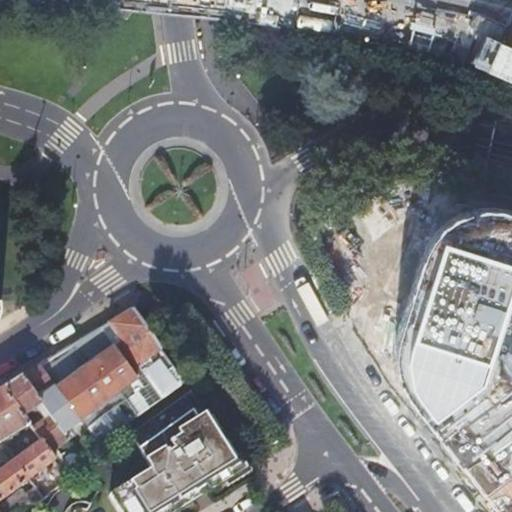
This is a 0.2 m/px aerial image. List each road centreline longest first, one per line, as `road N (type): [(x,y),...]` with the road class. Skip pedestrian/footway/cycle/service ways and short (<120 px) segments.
road 1 (secondary): [(444,511),(326,348),(254,193)]
road 2 (secondary): [(177,261),(221,292),(335,463)]
road 3 (residential): [(279,0),(511,61)]
road 4 (secondary): [(210,118),(165,113),(135,125),(110,157),(104,190)]
road 5 (unclassified): [(0,110),(65,136),(91,161),(104,190)]
road 6 (tertiary): [(105,197),(48,322)]
road 7 (tertiary): [(48,322),(107,280),(158,258)]
road 8 (secondary): [(210,118),(188,77),(174,0)]
